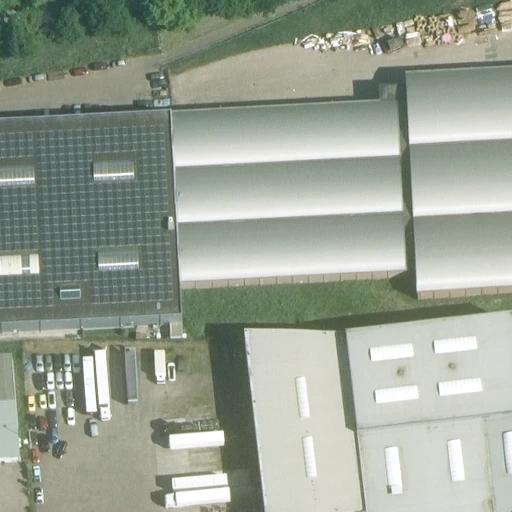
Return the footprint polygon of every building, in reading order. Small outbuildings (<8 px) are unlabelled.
[(511,75),(406,82),(406,92),(416,276),(417,301),(511,296),(511,75)] [(0,335),(181,325),(180,291),(406,279),(406,277),(416,276),(406,92),(378,93),(379,110),(0,129),(0,335)] [(511,511),(511,326),(343,345),(244,343),(263,511),(511,511)] [(0,464),(20,463),(12,361),(0,361),(0,464)] [(49,511),(49,502),(40,503),(40,511),(49,511)]
